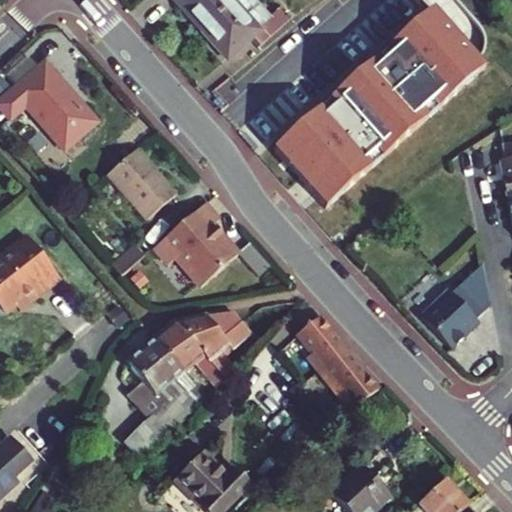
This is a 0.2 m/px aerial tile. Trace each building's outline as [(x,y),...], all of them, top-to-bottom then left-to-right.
[(184,0),(179,5),(203,32),(237,2),(234,0),(184,0)] [(253,21),(237,2),(203,32),(228,60),(251,40),(261,51),(285,30),(266,10),(253,21)] [(432,10),(273,150),(324,209),(484,68),(432,10)] [(64,152),(97,123),(45,64),(0,104),(0,110),(10,122),(26,108),(64,152)] [(0,98),(17,88),(11,77),(0,83),(0,98)] [(499,156),(506,194),(511,193),(511,139),(501,142),(503,156),(499,156)] [(147,222),(176,196),(136,151),(107,177),(147,222)] [(205,205),(153,250),(168,267),(175,261),(201,289),(239,256),(213,226),(219,221),(205,205)] [(60,280),(27,238),(0,258),(0,314),(6,316),(16,307),(33,294),(37,299),(60,280)] [(250,246),(239,256),(259,279),(270,269),(250,246)] [(121,279),(144,258),(134,247),(111,267),(121,279)] [(450,291),(422,317),(453,351),(482,325),(477,319),(489,308),(466,283),(453,294),(450,291)] [(37,299),(33,294),(16,307),(20,312),(37,299)] [(173,324),(224,379),(235,368),(226,357),(222,352),(229,346),(233,352),(252,335),(233,313),(173,324)] [(292,371),(336,427),(379,390),(321,318),(298,335),(313,354),(292,371)] [(195,363),(217,390),(225,381),(224,379),(173,324),(154,340),(184,373),(195,363)] [(208,400),(184,373),(154,340),(126,363),(143,382),(132,392),(144,406),(140,409),(148,419),(124,443),(145,462),(208,400)] [(222,352),(226,357),(233,352),(229,346),(222,352)] [(128,395),(140,409),(144,406),(132,392),(128,395)] [(28,459),(8,440),(0,447),(0,494),(14,481),(10,476),(28,459)] [(203,511),(223,511),(250,484),(234,468),(226,477),(202,453),(173,483),(203,511)] [(286,467),(290,471),(304,456),(300,453),(286,467)] [(304,456),(290,471),(301,483),(316,469),(304,456)] [(361,468),(330,497),(343,511),(376,511),(390,499),(361,468)] [(463,511),(469,507),(446,481),(419,506),(420,507),(415,511),(463,511)] [(43,492),(30,511),(52,511),(59,501),(43,492)]
